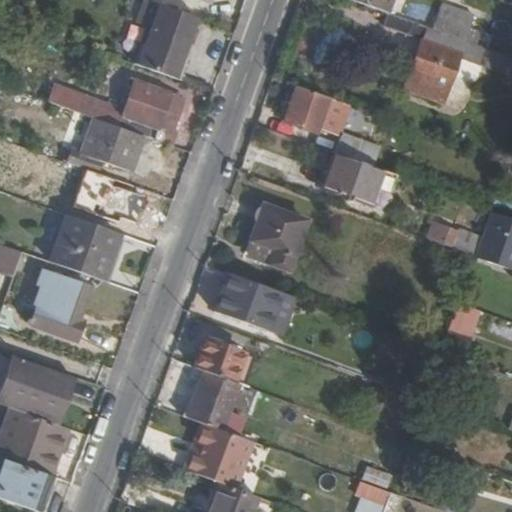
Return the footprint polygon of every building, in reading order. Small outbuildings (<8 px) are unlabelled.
[(392,0),(358,0),(389,11),(392,0)] [(464,0),(454,0),(446,26),(469,34),(479,37),(489,9),(464,0)] [(167,1),(145,61),(184,74),(206,15),(167,1)] [(452,81),(469,34),(446,26),(415,14),(411,25),(426,31),(413,67),(452,81)] [(511,56),(470,42),(464,56),(511,73),(511,56)] [(144,76),(142,81),(173,104),(179,89),(144,76)] [(416,91),(405,81),(402,88),(416,93),(416,91)] [(171,145),(182,115),(137,82),(126,116),(122,127),(146,136),(171,145)] [(51,101),(96,118),(122,127),(126,116),(102,108),(103,103),(87,97),(88,95),(58,84),(51,101)] [(327,95),(296,85),(286,111),(289,112),(286,122),(314,131),(327,95)] [(70,161),(99,172),(104,158),(134,169),(146,136),(122,127),(96,118),(84,151),(75,148),(70,161)] [(341,131),(333,151),(372,165),(378,145),(341,131)] [(372,165),(333,151),(320,185),(367,203),(379,168),(372,165)] [(124,217),(138,223),(148,197),(117,186),(106,216),(122,222),(124,217)] [(245,251),(286,267),(305,217),(263,202),(245,251)] [(476,255),(493,262),(509,217),(493,211),(476,255)] [(53,261),(106,281),(123,236),(71,217),(53,261)] [(137,228),(138,223),(124,217),(122,222),(137,228)] [(433,220),(426,237),(441,242),(447,225),(433,220)] [(450,235),(447,245),(467,251),(469,242),(450,235)] [(0,257),(0,270),(16,277),(25,251),(5,244),(0,257)] [(279,289),(228,271),(215,304),(267,323),(267,322),(280,326),(291,294),(279,289)] [(83,318),(93,289),(51,273),(33,324),(80,341),(87,320),(83,318)] [(204,339),(194,366),(202,369),(233,380),(242,353),(204,339)] [(0,405),(6,407),(24,414),(56,425),(73,378),(9,355),(0,381),(0,405)] [(202,369),(186,416),(202,422),(206,424),(220,429),(237,381),(233,380),(202,369)] [(6,407),(0,424),(0,458),(1,459),(48,476),(52,477),(69,430),(56,425),(24,414),(6,407)] [(206,424),(202,422),(191,451),(196,452),(206,424)] [(191,451),(184,469),(220,482),(229,485),(246,438),(220,429),(206,424),(196,452),(191,451)] [(48,476),(1,459),(0,461),(0,497),(36,511),(48,476)] [(385,501),(389,489),(360,479),(356,490),(385,501)] [(229,485),(220,482),(209,511),(254,511),(260,496),(229,485)] [(390,511),(397,492),(389,489),(385,501),(380,511),(390,511)]
